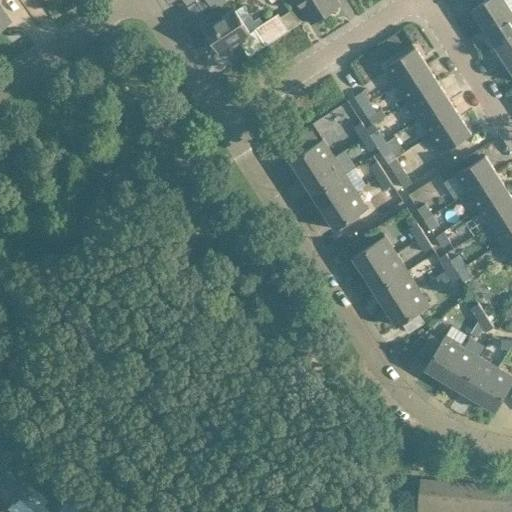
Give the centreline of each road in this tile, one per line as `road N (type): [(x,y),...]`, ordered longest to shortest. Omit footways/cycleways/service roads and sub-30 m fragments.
road 1 (residential): [(511,448),(439,424),(379,370),(224,121)]
road 2 (residential): [(224,121),(407,0)]
road 3 (residential): [(511,157),(414,0)]
road 4 (residential): [(0,92),(130,0)]
road 5 (residential): [(224,121),(143,0)]
